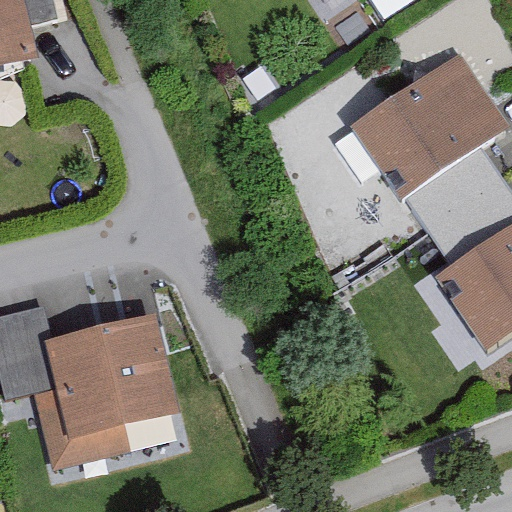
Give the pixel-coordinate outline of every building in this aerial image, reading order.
[(63,29),(55,0),(0,0),(0,84),(49,72),(39,35),(63,29)] [(511,141),(511,135),(462,62),(353,135),(406,213),(511,141)] [(456,211),(484,253),(511,234),(511,189),(505,179),(456,211)] [(511,354),(511,240),(437,293),(492,369),(511,354)] [(182,425),(156,327),(51,354),(76,452),(182,425)]
